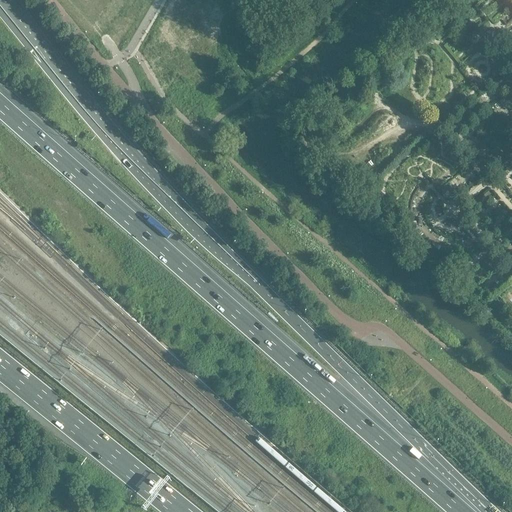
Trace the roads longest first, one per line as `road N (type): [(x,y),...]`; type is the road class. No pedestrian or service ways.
road 1 (motorway): [(420,471),(347,373),(153,179),(3,0)]
road 2 (motorway): [(420,471),(0,102)]
road 3 (motorway): [(0,364),(181,511)]
